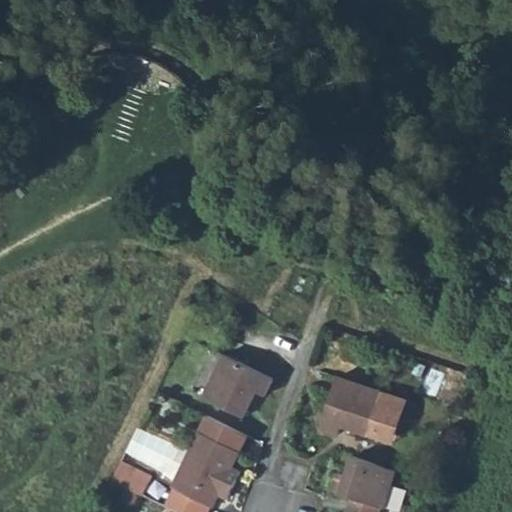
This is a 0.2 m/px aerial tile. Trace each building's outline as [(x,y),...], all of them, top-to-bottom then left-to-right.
[(225,351),(202,393),(241,415),(255,390),(249,386),(257,369),(225,351)] [(397,396),(336,376),(319,428),(337,433),(339,424),(383,439),(397,396)] [(407,399),(397,396),(383,439),(392,441),(407,399)] [(204,511),(208,505),(210,506),(217,492),(226,496),(240,469),(231,465),(247,434),(207,413),(171,485),(173,487),(164,504),(180,511),(204,511)] [(369,455),(355,450),(348,471),(338,468),(332,486),(351,493),(344,511),(378,511),(381,503),(384,504),(398,465),(369,455)] [(121,460),(112,478),(142,493),(151,476),(121,460)] [(394,483),(390,505),(405,508),(409,486),(394,483)]
